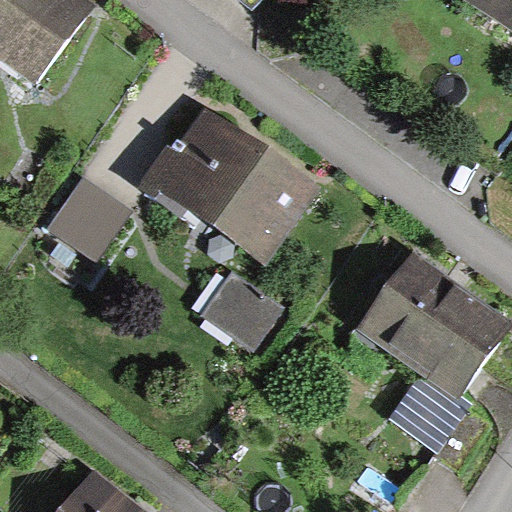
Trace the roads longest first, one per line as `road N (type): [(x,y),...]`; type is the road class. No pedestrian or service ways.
road 1 (residential): [(154,0),(511,270)]
road 2 (residential): [(195,511),(0,358)]
